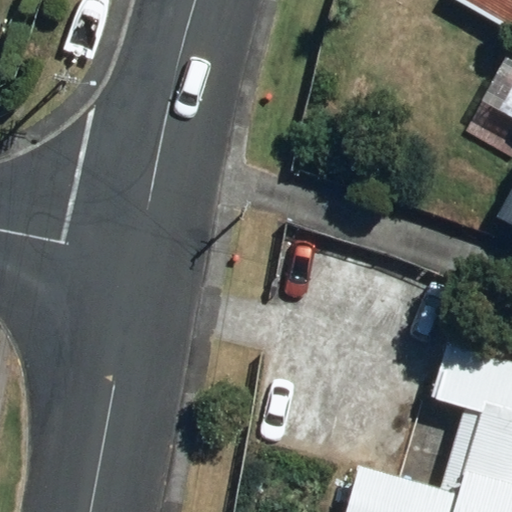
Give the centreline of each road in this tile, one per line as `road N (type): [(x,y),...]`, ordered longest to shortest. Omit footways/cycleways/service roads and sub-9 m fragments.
road 1 (residential): [(196,0),(140,255)]
road 2 (residential): [(140,255),(92,511)]
road 3 (residential): [(140,255),(0,229)]
